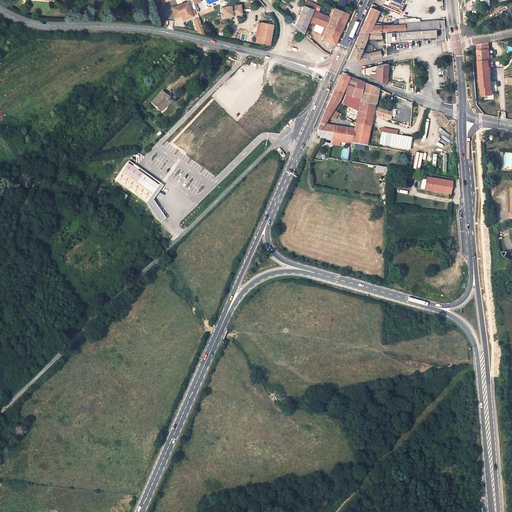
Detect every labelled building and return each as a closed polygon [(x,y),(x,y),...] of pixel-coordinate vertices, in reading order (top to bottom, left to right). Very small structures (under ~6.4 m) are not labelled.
[(372,4),(370,8),(361,31),(369,32),(370,32),(381,32),(386,32),(420,29),(419,22),(419,19),(415,19),(415,18),(410,18),(410,23),(404,23),(404,25),(399,25),(380,25),(372,25),(373,23),(378,11),(374,10),(376,6),(372,4)] [(189,5),(173,12),(177,21),(185,18),(187,22),(195,19),(189,5)] [(233,18),(232,17),(241,13),(241,15),(240,8),(222,11),(223,21),(233,19),(233,18)] [(295,28),(302,35),(306,25),(311,12),(309,11),(303,9),(303,8),(295,28)] [(333,11),(329,20),(342,25),(346,16),(333,11)] [(330,52),(342,25),(329,20),(314,13),(311,12),(306,25),(324,32),(320,42),(327,45),(326,51),(330,52)] [(200,21),(195,23),(200,35),(207,37),(200,21)] [(420,29),(436,28),(445,28),(445,21),(419,22),(420,29)] [(273,29),(260,26),(257,46),(269,48),(273,29)] [(386,32),(386,42),(436,37),(436,28),(420,29),(386,32)] [(359,55),(361,52),(366,38),(357,38),(348,60),(363,61),(382,57),(380,51),(367,54),(368,55),(359,55)] [(478,51),(481,96),(489,95),(489,87),(492,87),(489,61),(493,61),(492,55),(489,56),(488,50),(478,51)] [(363,69),(363,75),(386,84),(387,64),(363,69)] [(335,90),(342,94),(351,97),(357,81),(341,75),(335,90)] [(357,81),(351,97),(360,100),(362,93),(364,84),(357,81)] [(377,95),(379,89),(364,84),(362,93),(376,96),(377,95)] [(339,102),(358,111),(373,114),(374,108),(375,105),(360,102),(360,100),(351,97),(342,94),(335,90),(328,104),(336,106),(339,102)] [(362,93),(360,100),(360,102),(375,105),(376,96),(362,93)] [(159,110),(163,106),(159,103),(161,100),(154,94),(143,107),(151,114),(156,107),(159,110)] [(337,112),(333,110),(336,106),(328,104),(317,130),(318,131),(324,125),(332,112),(336,115),(337,112)] [(374,108),(373,114),(391,120),(392,113),(386,111),(386,112),(374,108)] [(356,118),(372,120),(373,114),(358,111),(356,118)] [(355,123),(371,126),(372,120),(356,118),(355,123)] [(351,143),(354,143),(367,145),(371,126),(355,123),(354,129),(351,143)] [(318,131),(320,137),(351,143),(354,129),(324,125),(318,131)] [(381,133),(379,145),(409,150),(411,138),(381,133)] [(144,202),(155,184),(123,164),(112,180),(144,202)] [(426,177),(423,191),(450,195),(453,181),(426,177)] [(125,196),(118,192),(115,195),(122,200),(125,196)]
